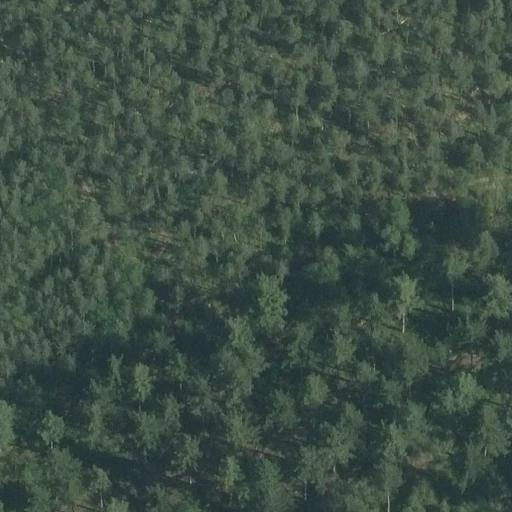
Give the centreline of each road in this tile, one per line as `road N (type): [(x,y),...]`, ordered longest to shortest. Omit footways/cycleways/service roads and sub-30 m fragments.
road 1 (track): [(60,511),(511,341)]
road 2 (track): [(238,445),(0,44)]
